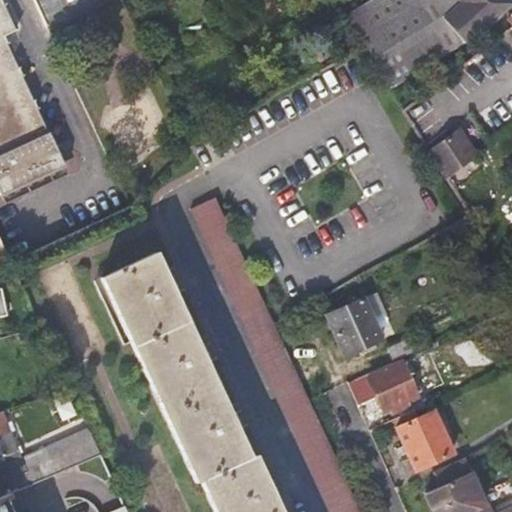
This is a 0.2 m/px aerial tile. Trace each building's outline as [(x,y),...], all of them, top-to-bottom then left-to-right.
[(0,0),(0,191),(2,195),(15,188),(11,177),(60,154),(50,134),(42,116),(34,99),(22,73),(14,56),(5,37),(18,31),(16,26),(7,8),(3,0),(0,0)] [(353,27),(363,45),(390,88),(437,59),(486,30),(490,27),(511,1),(511,0),(368,0),(345,14),(353,27)] [(446,176),(472,155),(456,135),(432,154),(434,157),(446,176)] [(64,166),(60,154),(11,177),(15,188),(64,166)] [(186,210),(325,511),(354,511),(342,486),(210,201),(186,210)] [(464,241),(481,231),(477,224),(472,216),(454,226),(464,241)] [(273,511),(270,504),(248,456),(243,458),(170,298),(149,254),(129,262),(94,278),(104,300),(151,404),(188,484),(194,481),(197,489),(207,511),(273,511)] [(342,355),(379,339),(361,299),(324,315),(342,355)] [(384,349),(390,361),(415,349),(410,337),(384,349)] [(365,378),(363,373),(344,381),(353,403),(373,393),(381,411),(388,407),(391,412),(404,407),(402,401),(415,396),(400,362),(365,378)] [(0,447),(13,444),(1,410),(0,410),(0,447)] [(432,413),(395,429),(414,470),(450,453),(432,413)] [(88,428),(32,452),(39,469),(25,475),(19,458),(13,444),(0,447),(0,495),(99,452),(89,429),(88,428)] [(32,452),(19,458),(25,475),(39,469),(32,452)] [(511,511),(511,509),(505,511),(486,511),(462,461),(433,474),(439,487),(425,493),(433,511),(511,511)]
